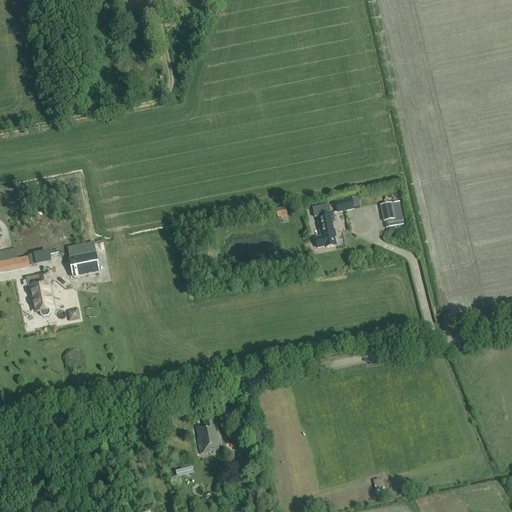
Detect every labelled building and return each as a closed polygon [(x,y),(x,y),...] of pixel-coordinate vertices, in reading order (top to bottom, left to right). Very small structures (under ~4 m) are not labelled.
[(335,203),(337,213),(353,210),(351,200),(335,203)] [(383,222),(385,222),(386,229),(404,226),(400,202),(380,206),(383,222)] [(319,218),(320,219),(317,220),(321,237),(315,239),(317,249),(325,247),(326,249),(335,247),(333,239),(335,238),(333,225),(334,222),(332,214),(329,214),(329,213),(331,213),(329,205),(312,209),(314,219),(319,218)] [(102,273),(95,242),(69,248),(71,259),(70,260),(74,279),(102,273)] [(19,258),(17,249),(0,252),(0,273),(37,266),(35,255),(19,258)] [(49,275),(28,279),(29,287),(31,288),(36,313),(41,312),(41,316),(43,318),(48,317),(49,314),(49,310),(53,309),(48,285),(51,284),(49,275)] [(82,309),(71,311),(73,322),(84,320),(82,309)] [(200,454),(223,451),(217,425),(215,425),(214,420),(203,422),(205,427),(197,429),(198,439),(197,439),(200,454)] [(239,473),(235,473),(235,477),(239,476),(240,478),(240,480),(258,477),(257,471),(255,472),(254,468),(256,468),(254,456),(245,458),(245,457),(236,459),(239,473)]
